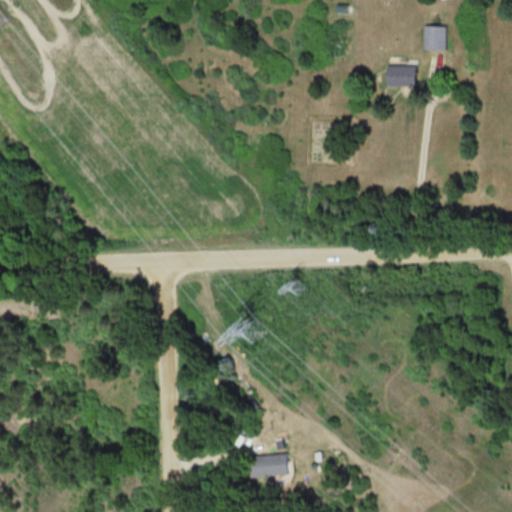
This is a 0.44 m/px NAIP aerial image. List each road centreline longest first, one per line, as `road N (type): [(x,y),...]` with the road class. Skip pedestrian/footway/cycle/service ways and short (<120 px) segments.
road 1 (residential): [(0,259),(511,240)]
road 2 (residential): [(170,254),(179,511)]
